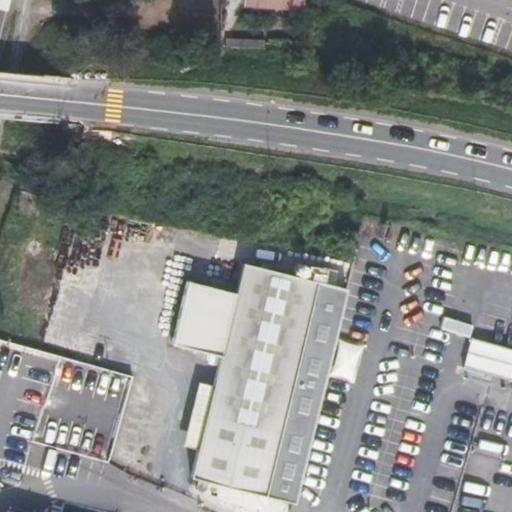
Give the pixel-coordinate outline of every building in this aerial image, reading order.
[(259,0),(260,7),(281,8),(281,0),(259,0)] [(281,0),(281,8),(302,10),(302,0),(281,0)] [(266,40),(227,38),(227,47),(265,49),(266,40)] [(187,280),(170,344),(219,356),(189,478),(198,480),(207,482),(296,501),(347,290),(242,263),(235,292),(187,280)] [(464,365),(511,377),(511,372),(511,346),(471,337),(464,365)] [(196,488),(205,491),(207,482),(198,480),(196,488)]
